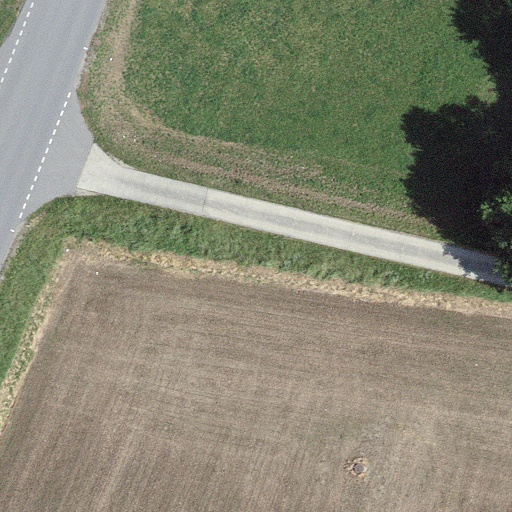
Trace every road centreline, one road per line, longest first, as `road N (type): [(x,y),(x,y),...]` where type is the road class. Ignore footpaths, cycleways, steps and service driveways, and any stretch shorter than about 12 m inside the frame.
road 1 (track): [(9,148),(511,271)]
road 2 (tertiary): [(9,148),(63,0)]
